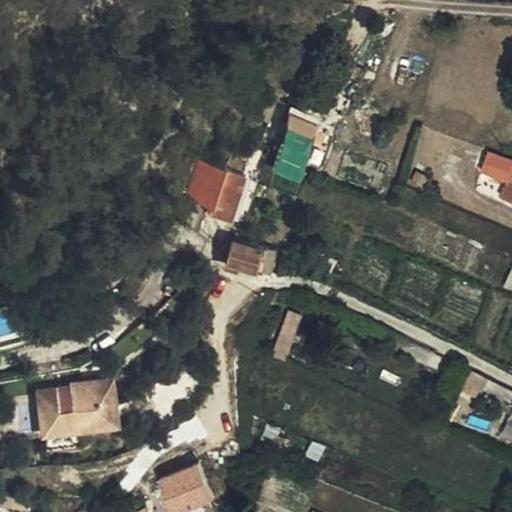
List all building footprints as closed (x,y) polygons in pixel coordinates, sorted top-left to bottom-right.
[(352,24),(370,26),(371,26),(373,7),(354,5),(352,24)] [(368,38),(370,26),(352,24),(351,37),(368,38)] [(284,120),(292,102),(283,98),(275,117),(284,120)] [(294,151),(290,166),(313,174),(334,120),(311,111),(306,124),(297,121),(289,142),(292,143),(290,149),(294,151)] [(215,159),(203,197),(230,205),(228,210),(248,216),(261,173),(215,159)] [(243,247),(239,258),(271,268),(284,270),(290,250),(245,239),(243,247)] [(304,313),(296,334),(306,338),(315,317),(304,313)] [(51,341),(82,335),(80,324),(55,328),(51,341)] [(342,347),(348,333),(334,326),(328,340),(342,347)] [(306,338),(296,334),(290,349),(301,353),(306,338)] [(491,395),(494,391),(459,373),(458,376),(491,395)] [(112,393),(116,420),(129,418),(122,374),(105,377),(107,394),(112,393)] [(487,404),(491,395),(458,376),(457,378),(453,387),(487,404)] [(93,423),(116,420),(112,393),(107,394),(105,377),(86,379),(86,384),(51,390),(57,428),(93,423)] [(94,441),(93,423),(57,428),(60,446),(94,441)] [(175,511),(217,495),(202,457),(160,473),(175,511)] [(0,484),(0,509),(4,496),(42,504),(45,494),(31,491),(0,484)] [(142,498),(146,510),(156,506),(152,495),(142,498)]
